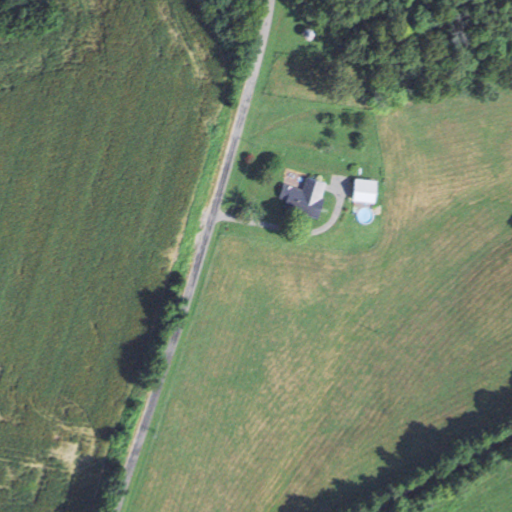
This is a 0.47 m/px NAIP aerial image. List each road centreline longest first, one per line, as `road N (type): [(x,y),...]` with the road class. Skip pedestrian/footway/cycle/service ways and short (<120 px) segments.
road 1 (residential): [(270,0),(233,147),(115,511)]
road 2 (residential): [(380,511),(511,436)]
